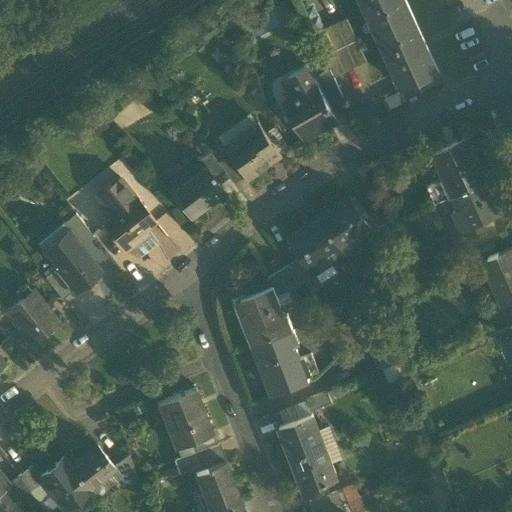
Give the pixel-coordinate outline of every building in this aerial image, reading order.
[(362,0),(402,88),(438,72),(438,71),(405,0),(362,0)] [(347,19),(337,23),(346,45),(357,40),(347,19)] [(337,23),(325,29),(335,50),(346,45),(337,23)] [(324,55),(335,50),(325,29),(314,34),(324,55)] [(357,40),(346,45),(356,67),(367,62),(357,40)] [(345,72),(356,67),(346,45),(335,50),(345,72)] [(334,77),(345,72),(335,50),(324,55),(330,69),(334,77)] [(284,106),(304,140),(339,120),(338,119),(334,113),(315,78),(308,66),(289,77),(300,97),(292,102),(284,106)] [(347,105),(334,77),(330,69),(315,78),(334,113),(347,105)] [(281,82),(292,102),(300,97),(289,77),(281,82)] [(334,113),(338,119),(350,112),(347,105),(334,113)] [(217,136),(226,148),(259,125),(250,113),(217,136)] [(243,176),(245,180),(281,155),(279,152),(266,133),(260,124),(259,125),(226,148),(224,149),(229,157),(243,176)] [(275,126),(266,133),(279,152),(289,145),(275,126)] [(21,144),(30,156),(46,146),(38,134),(21,144)] [(429,144),(444,176),(453,195),(487,179),(467,136),(447,145),(443,138),(429,144)] [(21,157),(19,159),(28,170),(36,164),(30,156),(21,144),(16,148),(21,157)] [(21,157),(16,148),(0,158),(0,171),(19,159),(21,157)] [(216,180),(225,173),(219,164),(210,152),(199,160),(203,166),(205,165),(216,180)] [(229,157),(219,164),(225,173),(233,183),(243,176),(229,157)] [(170,191),(190,218),(224,193),(219,185),(216,180),(205,165),(203,166),(170,191)] [(435,203),(453,195),(444,176),(427,184),(435,203)] [(126,252),(132,247),(140,240),(136,235),(146,228),(155,221),(138,199),(136,200),(119,178),(103,191),(120,212),(111,219),(104,224),(126,252)] [(502,212),(487,179),(453,195),(459,207),(453,210),(462,230),(502,212)] [(120,212),(103,191),(94,197),(111,219),(120,212)] [(344,251),(345,252),(360,242),(374,233),(365,219),(355,205),(350,196),(321,216),(344,251)] [(359,202),(355,205),(365,219),(369,216),(359,202)] [(379,230),(384,239),(393,232),(381,208),(369,216),(379,230)] [(81,246),(81,247),(94,237),(75,213),(63,223),(71,233),(81,246)] [(330,261),(344,251),(321,216),(288,237),(302,257),(313,274),(314,273),(315,273),(331,262),(330,261)] [(365,219),(374,233),(379,230),(369,216),(365,219)] [(38,242),(46,253),(71,233),(63,223),(38,242)] [(156,240),(146,228),(136,235),(140,240),(132,247),(138,254),(141,255),(155,244),(156,240)] [(46,253),(56,265),(81,246),(71,233),(46,253)] [(366,252),(360,242),(345,252),(352,262),(366,252)] [(511,245),(481,260),(502,304),(511,299),(511,245)] [(81,247),(81,246),(56,265),(57,267),(74,289),(76,290),(100,271),(81,247)] [(302,257),(288,265),(301,284),(315,275),(314,273),(313,274),(302,257)] [(337,272),(331,262),(315,273),(321,283),(337,272)] [(278,299),(301,284),(288,265),(268,278),(272,286),(273,286),(278,299)] [(45,277),(62,299),(74,289),(57,267),(45,277)] [(22,333),(30,343),(59,321),(33,289),(31,291),(26,284),(16,293),(20,299),(5,311),(22,333)] [(272,286),(244,297),(241,298),(253,328),(246,330),(247,333),(252,344),(293,328),(287,314),(284,315),(278,299),(273,286),(272,286)] [(244,334),(247,333),(246,330),(253,328),(241,298),(244,297),(243,294),(231,299),(244,334)] [(511,299),(502,304),(500,304),(510,325),(511,325),(511,324),(511,299)] [(0,315),(0,330),(9,343),(22,333),(5,311),(0,315)] [(293,330),(293,328),(252,344),(270,392),(272,391),(285,386),(286,390),(287,389),(310,381),(307,374),(301,357),(295,345),(299,343),(294,330),(293,330)] [(365,338),(378,371),(382,369),(399,363),(387,330),(365,338)] [(312,353),(301,357),(307,374),(318,370),(312,353)] [(399,363),(382,369),(388,384),(405,377),(399,363)] [(285,386),(272,391),(273,395),(277,394),(287,390),(287,389),(286,390),(285,386)] [(157,403),(174,448),(189,442),(191,442),(213,433),(196,388),(177,395),(157,403)] [(306,399),(310,410),(332,402),(328,391),(306,399)] [(279,409),(285,424),(312,414),(310,410),(306,399),(279,409)] [(280,426),(292,459),(325,446),(319,430),(312,413),(312,414),(285,424),(280,426)] [(319,430),(325,446),(336,441),(330,425),(319,430)] [(191,442),(195,453),(217,444),(213,433),(191,442)] [(325,446),(331,463),(343,458),(336,441),(325,446)] [(195,473),(210,511),(218,511),(241,503),(224,461),(217,444),(195,453),(200,466),(205,464),(207,469),(195,473)] [(97,446),(70,467),(88,489),(115,468),(97,446)] [(331,463),(325,446),(292,459),(305,491),(337,478),(331,463)] [(122,477),(130,487),(138,480),(136,475),(129,456),(115,468),(122,477)] [(89,491),(88,489),(70,467),(63,457),(39,476),(38,477),(44,484),(52,494),(60,504),(65,510),(89,491)] [(31,466),(18,477),(31,493),(44,484),(38,477),(39,476),(31,466)] [(89,491),(95,498),(122,477),(115,468),(88,489),(89,491)] [(0,511),(18,497),(19,497),(9,484),(0,473),(0,511)] [(33,496),(31,493),(18,477),(9,484),(19,497),(18,497),(22,504),(26,501),(33,496)] [(337,489),(343,502),(346,501),(361,495),(355,482),(337,489)] [(31,493),(33,496),(39,504),(52,494),(44,484),(31,493)] [(89,491),(65,510),(66,511),(82,511),(97,501),(95,498),(89,491)] [(361,495),(346,501),(350,511),(355,511),(373,505),(368,492),(361,495)] [(52,494),(39,504),(45,511),(48,511),(60,504),(52,494)] [(310,502),(314,511),(316,511),(335,505),(331,494),(310,502)] [(34,511),(45,511),(39,504),(33,496),(26,501),(34,511)] [(346,511),(343,502),(335,505),(316,511),(346,511)] [(244,511),(241,503),(218,511),(244,511)]
